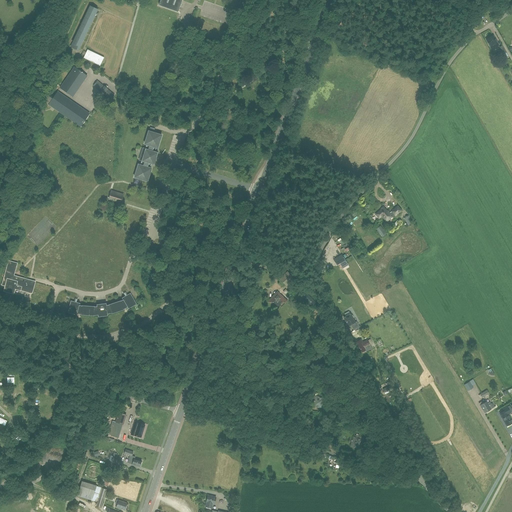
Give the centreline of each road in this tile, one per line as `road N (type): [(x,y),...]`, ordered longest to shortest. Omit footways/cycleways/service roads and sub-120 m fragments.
road 1 (unclassified): [(417,481),(322,285),(318,256),(343,213),(410,139),(459,49),(511,10)]
road 2 (secondary): [(181,409),(330,0)]
road 3 (unclassified): [(417,481),(181,409)]
road 4 (track): [(0,140),(42,58),(77,63)]
